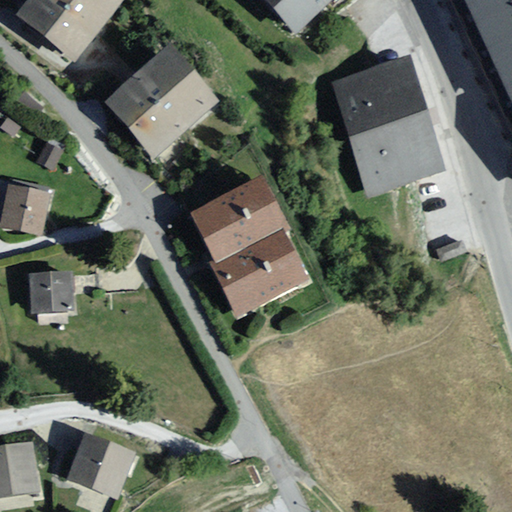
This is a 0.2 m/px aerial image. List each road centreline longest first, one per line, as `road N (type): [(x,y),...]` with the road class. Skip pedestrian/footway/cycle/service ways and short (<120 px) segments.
road 1 (residential): [(293,511),(140,213),(83,135),(0,53)]
road 2 (tertiary): [(511,288),(476,129)]
road 3 (tertiary): [(476,129),(422,0)]
